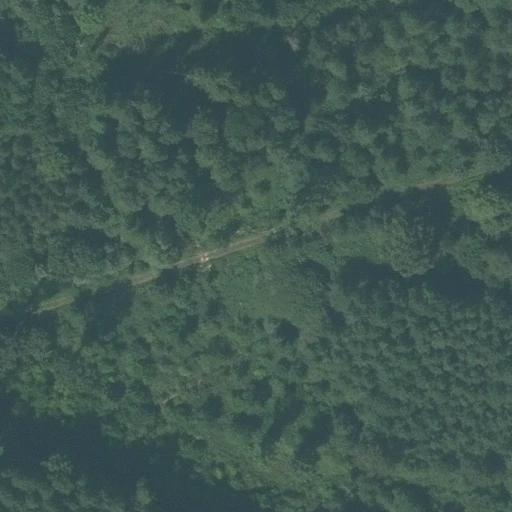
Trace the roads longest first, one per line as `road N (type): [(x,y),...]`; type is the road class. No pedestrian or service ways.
road 1 (track): [(511,503),(205,254),(0,322)]
road 2 (track): [(205,254),(511,155)]
